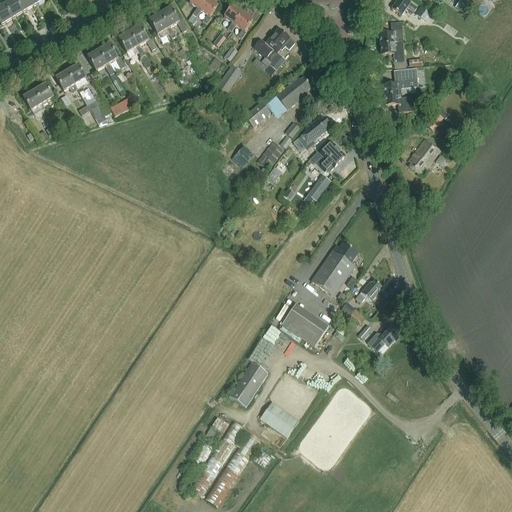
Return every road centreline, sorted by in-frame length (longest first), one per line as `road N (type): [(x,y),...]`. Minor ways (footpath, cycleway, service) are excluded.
road 1 (tertiary): [(511,451),(427,339),(407,293),(336,38)]
road 2 (tertiary): [(0,77),(131,0)]
